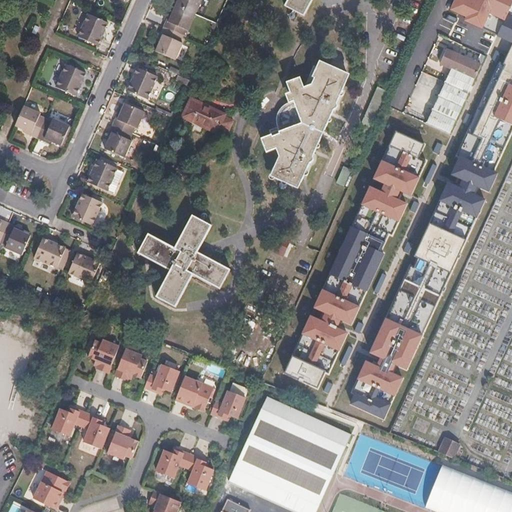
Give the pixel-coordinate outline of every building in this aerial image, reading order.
[(202,0),(179,0),(178,3),(197,12),(202,0)] [(288,0),(287,3),(296,8),(306,13),(311,5),(313,0),(288,0)] [(511,0),(447,0),(443,9),(461,15),(458,19),(476,28),(491,35),(493,33),(500,37),(510,44),(500,63),(501,64),(471,132),(466,130),(446,174),(462,182),(460,189),(442,180),(434,200),(437,202),(427,222),(410,256),(413,257),(384,316),(364,353),(378,359),(376,366),(361,359),(351,378),(369,387),(363,396),(353,392),(346,402),(383,419),(403,379),(389,372),(391,365),(403,371),(447,272),(446,270),(461,240),(463,241),(495,173),(492,171),(511,128),(511,127),(511,0)] [(194,19),(197,12),(178,3),(170,20),(168,18),(165,25),(185,34),(188,27),(190,28),(194,19)] [(99,43),(109,20),(90,11),(80,34),(99,43)] [(462,45),(467,34),(443,23),(438,34),(462,45)] [(184,43),(181,41),(185,34),(165,25),(163,31),(164,32),(157,49),(177,57),(184,43)] [(480,64),(445,47),(436,64),(448,70),(424,122),(449,134),(480,64)] [(327,69),(330,62),(320,58),(317,64),(327,69)] [(306,148),(322,110),(341,68),(330,62),(327,69),(317,64),(314,62),(313,63),(309,72),(314,74),(311,80),(310,82),(304,84),(299,73),(286,79),(291,90),(292,89),(295,97),(294,98),(290,100),(285,103),(283,105),(280,109),(278,114),(277,117),(277,122),(278,124),(277,124),(270,127),(271,132),(262,136),(267,150),(277,146),(280,155),(274,168),(278,170),(275,176),(284,180),(291,183),(293,178),(306,148)] [(77,94),(87,71),(69,63),(58,85),(77,94)] [(149,97),(159,74),(139,66),(129,88),(149,97)] [(312,161),(313,159),(314,158),(314,156),(313,154),(306,151),(309,145),(313,146),(316,148),(321,136),(317,132),(323,125),(325,128),(332,113),(325,110),(328,104),(335,107),(335,106),(337,106),(339,103),(339,102),(338,100),(338,98),(344,86),(344,85),(347,76),(348,71),(343,69),(341,68),(322,110),(306,148),(293,178),(291,183),(295,185),(298,179),(301,181),(304,172),(309,162),(311,162),(312,161)] [(364,122),(374,125),(385,90),(375,87),(364,122)] [(236,121),(227,116),(227,114),(194,98),(186,115),(197,121),(219,131),(220,129),(230,134),(236,121)] [(139,126),(146,110),(126,102),(119,118),(116,117),(113,123),(133,132),(136,125),(139,126)] [(42,128),(47,116),(40,113),(41,110),(25,103),(17,123),(33,130),(32,134),(38,137),(42,128)] [(332,113),(335,107),(328,104),(325,110),(332,113)] [(62,143),(71,124),(54,116),(53,119),(47,116),(42,128),(38,137),(44,139),(46,136),(62,143)] [(131,138),(133,132),(113,123),(111,130),(114,131),(107,147),(126,156),(133,140),(131,138)] [(420,144),(392,131),(382,158),(378,156),(366,180),(377,184),(375,189),(364,183),(359,206),(348,227),(308,308),(321,314),(319,319),(306,314),(296,334),(299,336),(289,355),(277,374),(313,390),(322,372),(324,373),(345,332),(335,326),(337,322),(346,326),(382,253),(379,251),(386,234),(391,235),(405,203),(394,197),(396,192),(407,197),(423,161),(415,156),(420,144)] [(313,154),(316,148),(313,146),(309,145),(306,151),(313,154)] [(109,190),(119,166),(99,158),(89,181),(94,183),(109,190)] [(337,183),(345,185),(350,169),(343,166),(337,183)] [(101,206),(103,202),(84,193),(74,215),(84,220),(94,224),(101,206)] [(203,253),(198,250),(213,224),(194,213),(190,221),(179,241),(176,246),(150,231),(139,250),(153,258),(172,269),(158,294),(176,305),(195,273),(221,288),(231,269),(203,253)] [(0,240),(2,242),(10,222),(4,219),(2,221),(0,220),(0,240)] [(23,254),(32,234),(16,227),(16,225),(10,222),(2,242),(8,245),(7,247),(23,254)] [(58,266),(67,247),(44,237),(36,255),(36,256),(58,266)] [(97,272),(101,262),(79,252),(77,257),(70,271),(78,275),(93,281),(97,272)] [(108,372),(119,345),(102,338),(100,341),(94,339),(87,355),(98,360),(96,367),(108,372)] [(146,361),(140,358),(142,355),(125,347),(114,374),(127,379),(129,373),(140,377),(146,361)] [(171,391),(179,371),(162,364),(157,376),(149,373),(144,387),(159,393),(161,387),(171,391)] [(204,411),(214,388),(185,376),(176,399),(190,405),(191,403),(196,405),(195,408),(204,411)] [(230,392),(246,398),(249,389),(233,383),(230,392)] [(237,418),(246,398),(230,392),(228,391),(223,404),(216,401),(210,414),(225,420),(227,414),(237,418)] [(315,511),(319,505),(352,435),(336,427),(268,396),(260,413),(234,468),(229,481),(296,511),(315,511)] [(82,424),(87,412),(73,406),(70,411),(60,407),(52,428),(70,434),(75,422),(82,424)] [(102,447),(110,429),(110,427),(100,423),(102,417),(87,412),(82,424),(89,427),(84,440),(99,446),(102,447)] [(140,440),(129,436),(131,429),(119,424),(108,451),(115,454),(124,458),(126,454),(133,457),(140,440)] [(458,460),(464,445),(449,439),(443,454),(458,460)] [(184,467),(189,454),(174,448),(172,454),(162,450),(154,470),(171,477),(177,464),(184,467)] [(203,490),(212,470),(201,466),(203,460),(189,454),(184,467),(191,470),(186,483),(203,490)] [(65,489),(69,481),(46,470),(32,497),(56,509),(59,502),(62,494),(60,493),(63,488),(65,489)] [(175,511),(180,503),(170,499),(153,492),(148,504),(154,507),(152,511),(175,511)] [(248,511),(250,510),(227,499),(220,511),(248,511)]
